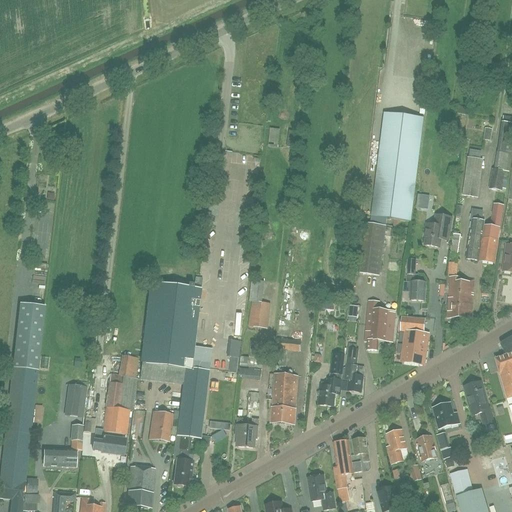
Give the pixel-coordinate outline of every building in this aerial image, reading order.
[(468,108),(458,106),(457,114),(467,116),(468,108)] [(412,223),(419,160),(423,119),(384,114),(371,218),(412,223)] [(511,154),(511,149),(511,117),(504,116),(503,121),(498,153),(511,154)] [(485,129),(483,140),(490,141),(492,130),(485,129)] [(288,147),(293,148),(298,149),(300,133),(299,132),(291,131),(289,131),(287,147),(288,147)] [(489,190),(502,192),(502,191),(505,191),(509,172),(509,173),(511,154),(498,153),(497,152),(495,170),(492,169),(489,190)] [(480,160),(468,158),(462,196),(478,198),(480,180),(478,180),(480,160)] [(502,223),(504,205),(493,204),(490,221),(491,222),(490,226),(484,225),(482,238),(478,261),(494,263),(500,223),(502,223)] [(482,238),(484,225),(484,222),(481,222),(483,212),(472,210),(471,220),(472,220),(469,236),(476,237),(482,238)] [(425,245),(439,248),(440,240),(448,241),(451,218),(436,216),(434,226),(427,224),(425,234),(426,235),(425,245)] [(385,228),(372,226),(362,225),(356,274),(379,277),(385,228)] [(460,235),(458,235),(453,234),(452,246),(458,247),(460,235)] [(478,261),(482,238),(476,237),(469,236),(466,259),(478,261)] [(503,272),(511,273),(511,245),(506,245),(503,272)] [(418,275),(414,275),(414,271),(415,271),(416,261),(408,260),(406,283),(411,283),(410,301),(425,302),(425,291),(427,290),(427,287),(425,286),(426,283),(418,283),(418,275)] [(472,319),(473,282),(467,282),(467,283),(458,282),(458,277),(449,277),(447,318),(472,319)] [(248,327),(267,330),(270,305),(262,303),(264,282),(251,281),(249,303),(252,303),(248,327)] [(174,485),(176,485),(176,487),(178,488),(179,488),(181,487),(182,486),(187,487),(188,479),(190,479),(192,462),(187,461),(190,437),(201,439),(209,372),(192,369),(201,289),(151,283),(139,380),(183,386),(177,436),(176,436),(172,464),(176,464),(174,485)] [(325,297),(346,299),(347,289),(326,287),(325,297)] [(393,343),(395,319),(396,313),(378,312),(379,302),(368,301),(365,343),(367,343),(366,350),(377,351),(378,341),(393,343)] [(241,316),(250,316),(250,303),(241,303),(241,316)] [(21,511),(44,308),(19,305),(8,407),(0,474),(0,498),(12,500),(10,511),(21,511)] [(357,317),(358,306),(349,305),(348,316),(357,317)] [(222,315),(231,316),(231,308),(223,307),(222,315)] [(405,332),(401,362),(424,366),(428,335),(423,334),(425,321),(402,317),(400,331),(405,332)] [(511,337),(500,344),(506,355),(511,351),(511,337)] [(277,351),(279,351),(287,351),(300,353),(301,342),(278,339),(277,351)] [(251,341),(249,358),(264,360),(265,343),(251,341)] [(346,369),(343,368),(341,381),(344,381),(348,382),(347,392),(361,394),(363,377),(355,376),(358,350),(356,350),(357,345),(348,344),(346,366),(346,369)] [(343,368),(345,355),(341,355),(332,353),(330,374),(329,379),(341,381),(343,368)] [(511,353),(496,360),(500,375),(507,398),(511,396),(511,404),(509,406),(511,414),(511,353)] [(94,440),(92,450),(93,450),(101,451),(101,453),(107,454),(124,456),(127,439),(125,439),(114,437),(114,434),(126,436),(129,411),(133,412),(138,379),(136,379),(139,358),(121,356),(121,357),(119,376),(111,375),(110,375),(109,383),(105,408),(103,430),(101,441),(94,440)] [(241,357),(240,367),(247,368),(248,358),(241,357)] [(228,374),(236,375),(238,359),(230,358),(228,374)] [(287,359),(278,359),(278,367),(286,367),(287,359)] [(240,369),(239,379),(261,381),(262,372),(240,369)] [(270,424),(282,425),(286,376),(274,375),(272,408),(271,408),(270,424)] [(286,376),(282,425),(294,426),(296,410),(295,410),(298,377),(286,376)] [(340,391),(341,385),(329,384),(321,383),(321,386),(320,386),(318,405),(333,407),(335,395),(340,395),(340,391)] [(488,408),(481,383),(465,387),(473,416),(480,414),(484,426),(493,423),(489,407),(488,408)] [(83,419),(87,388),(68,385),(64,416),(83,419)] [(250,402),(258,403),(259,394),(251,393),(250,402)] [(447,403),(440,405),(441,407),(433,409),(439,430),(459,425),(457,416),(454,417),(450,404),(448,405),(447,403)] [(33,423),(35,423),(41,424),(43,407),(35,406),(33,423)] [(221,423),(223,411),(216,410),(215,421),(221,423)] [(173,415),(153,412),(149,439),(169,442),(173,415)] [(252,428),(247,427),(242,427),(243,419),(237,419),(236,435),(237,435),(236,447),(255,449),(256,436),(257,436),(259,421),(253,420),(252,428)] [(95,423),(85,422),(84,422),(83,432),(94,434),(95,423)] [(44,467),(76,468),(76,451),(81,451),(82,441),(83,427),(72,426),(71,441),(72,441),(71,450),(44,449),(44,467)] [(407,449),(402,431),(386,435),(391,453),(388,454),(391,466),(404,462),(401,451),(407,449)] [(440,436),(445,452),(455,449),(450,433),(440,436)] [(218,437),(219,443),(229,440),(228,435),(218,437)] [(416,441),(422,462),(437,458),(432,437),(416,441)] [(367,447),(365,439),(359,440),(359,439),(354,440),(352,441),(354,456),(362,455),(363,463),(370,462),(367,447)] [(348,442),(333,444),(337,468),(333,469),(337,490),(338,490),(340,503),(345,502),(347,502),(345,489),(347,488),(345,475),(353,474),(351,463),(348,442)] [(351,463),(353,474),(362,472),(361,462),(351,463)] [(417,466),(410,468),(414,483),(421,480),(417,466)] [(130,468),(127,507),(151,509),(155,470),(145,469),(130,468)] [(467,471),(450,475),(456,496),(473,492),(467,471)] [(446,487),(453,485),(450,472),(443,474),(446,487)] [(335,509),(333,493),(326,495),(323,477),(307,479),(311,503),(321,501),(323,511),(335,509)] [(23,511),(33,511),(37,511),(37,504),(39,504),(39,496),(37,496),(37,480),(26,479),(26,495),(24,495),(24,503),(23,511)] [(364,487),(355,488),(356,511),(365,511),(364,487)] [(392,487),(378,491),(383,511),(385,511),(398,509),(392,487)] [(408,489),(398,492),(401,502),(411,499),(408,489)] [(477,491),(457,497),(461,511),(487,511),(487,510),(483,511),(477,491)] [(64,511),(65,502),(75,503),(76,495),(54,494),(52,511),(64,511)] [(93,499),(81,498),(79,511),(103,511),(105,504),(99,503),(99,508),(93,507),(93,499)] [(290,511),(290,510),(282,511),(281,503),(279,504),(278,502),(273,504),(272,505),(265,506),(266,511),(290,511)] [(366,504),(366,511),(375,511),(373,503),(366,504)]
